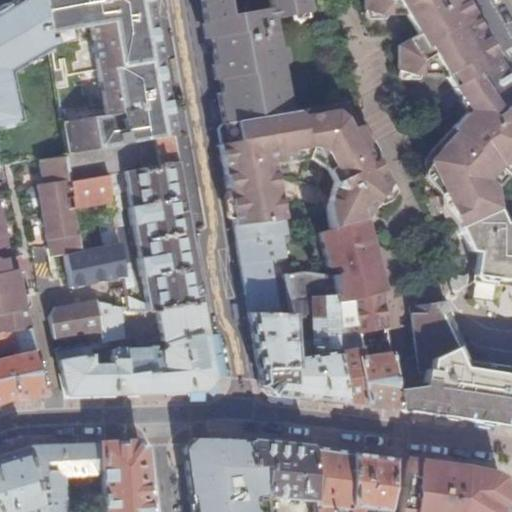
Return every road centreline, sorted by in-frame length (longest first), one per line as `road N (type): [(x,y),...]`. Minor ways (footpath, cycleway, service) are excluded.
road 1 (residential): [(236,415),(167,0)]
road 2 (residential): [(236,415),(511,452)]
road 3 (residential): [(0,428),(162,415)]
